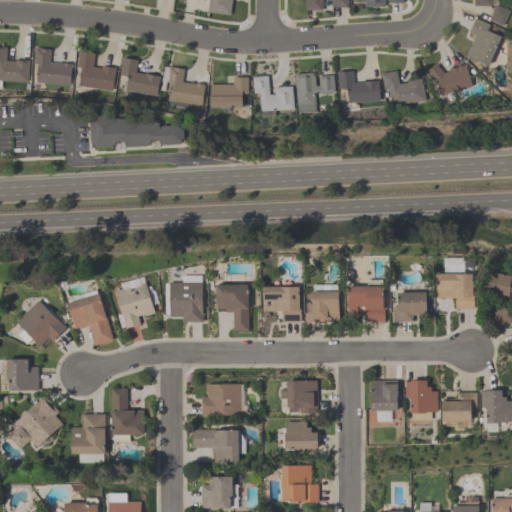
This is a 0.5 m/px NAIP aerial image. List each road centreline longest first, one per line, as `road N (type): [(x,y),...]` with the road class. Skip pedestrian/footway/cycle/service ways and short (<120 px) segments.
road 1 (primary): [(511,166),(0,190)]
road 2 (primary): [(0,222),(511,199)]
road 3 (residential): [(0,12),(265,43),(404,34),(424,24)]
road 4 (residential): [(82,378),(166,356),(476,354)]
road 5 (residential): [(346,353),(348,511)]
road 6 (residential): [(166,356),(169,511)]
